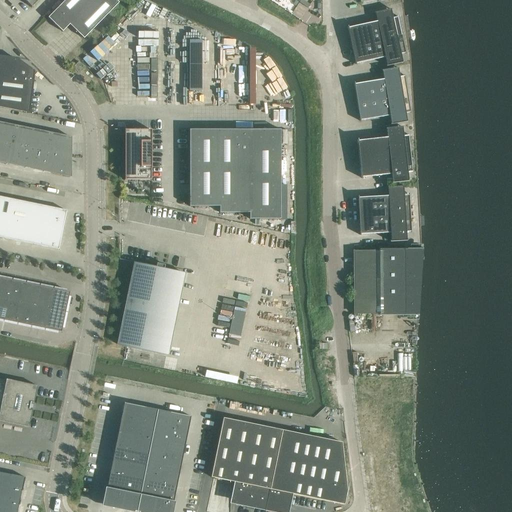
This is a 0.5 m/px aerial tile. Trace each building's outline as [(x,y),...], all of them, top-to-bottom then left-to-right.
[(69,25),(84,39),(119,3),(115,0),(65,0),(48,18),(62,32),(69,25)] [(302,0),(301,0),(299,3),(308,8),(310,5),(302,0)] [(347,28),(355,64),(356,64),(405,53),(405,54),(406,53),(398,17),(397,17),(348,28),(347,28)] [(201,91),(201,41),(189,41),(189,91),(201,91)] [(89,54),(98,63),(107,54),(99,45),(89,54)] [(249,48),(250,90),(238,90),(238,102),(255,102),(254,48),(249,48)] [(0,56),(0,76),(13,79),(16,59),(0,56)] [(13,79),(0,76),(0,106),(29,113),(35,82),(34,72),(16,59),(13,79)] [(79,62),(73,68),(78,72),(83,67),(79,62)] [(354,84),(360,121),(410,113),(411,113),(404,76),(354,84)] [(3,143),(12,145),(16,126),(7,124),(3,143)] [(12,145),(22,147),(26,127),(16,126),(12,145)] [(22,147),(31,149),(35,129),(26,127),(22,147)] [(31,149),(40,151),(44,131),(35,129),(31,149)] [(125,180),(151,180),(151,130),(125,130),(125,180)] [(249,219),(281,219),(281,130),(189,130),(189,207),(219,207),(219,213),(249,213),(249,219)] [(44,131),(40,151),(49,153),(51,143),(53,133),(52,133),(44,131)] [(53,133),(51,143),(69,147),(69,138),(69,137),(53,133)] [(357,141),(361,178),(362,178),(412,172),(412,173),(408,135),(408,136),(358,141),(357,141)] [(0,157),(0,162),(8,165),(12,145),(3,143),(0,157)] [(51,143),(49,153),(69,157),(69,147),(51,143)] [(8,165),(18,166),(22,147),(12,145),(8,165)] [(18,166),(27,168),(31,149),(22,147),(18,166)] [(27,168),(36,170),(40,151),(31,149),(27,168)] [(44,172),(45,172),(47,162),(49,153),(40,151),(36,170),(44,172)] [(49,153),(47,162),(69,167),(69,157),(49,153)] [(47,162),(45,172),(69,177),(69,176),(69,167),(47,162)] [(358,198),(360,235),(411,232),(409,195),(408,195),(358,198)] [(0,217),(8,219),(12,199),(0,196),(0,217)] [(18,221),(28,223),(32,203),(12,199),(8,219),(18,221)] [(32,203),(28,223),(62,230),(66,211),(67,211),(32,203)] [(4,239),(14,241),(18,221),(8,219),(4,239)] [(14,241),(23,243),(28,223),(18,221),(14,241)] [(28,223),(23,243),(59,250),(59,249),(58,249),(62,230),(28,223)] [(354,252),(354,267),(380,266),(380,251),(354,252)] [(354,281),(354,300),(380,300),(380,314),(416,314),(420,251),(380,251),(380,266),(380,280),(354,281)] [(133,262),(116,345),(119,346),(136,349),(148,352),(165,355),(169,356),(186,273),(182,272),(165,269),(164,268),(165,265),(156,264),(156,267),(138,263),(137,263),(133,262)] [(354,267),(354,281),(380,280),(380,266),(354,267)] [(0,298),(8,300),(12,281),(0,278),(0,298)] [(8,300),(21,303),(25,283),(12,281),(8,300)] [(21,303),(35,306),(39,286),(25,283),(21,303)] [(35,306),(49,309),(53,289),(39,286),(35,306)] [(53,289),(49,309),(65,312),(69,292),(53,289)] [(3,320),(17,323),(21,303),(8,300),(3,320)] [(380,300),(354,300),(354,314),(380,314),(380,300)] [(229,337),(240,339),(248,304),(236,301),(229,337)] [(17,323),(31,326),(35,306),(21,303),(17,323)] [(31,326),(45,329),(49,309),(35,306),(31,326)] [(49,309),(45,329),(61,332),(65,312),(49,309)] [(215,377),(236,384),(238,379),(217,372),(215,377)] [(0,381),(0,421),(29,427),(32,410),(29,410),(29,407),(32,408),(32,405),(30,404),(30,402),(34,403),(37,386),(6,380),(6,383),(5,382),(3,382),(0,381)] [(124,403),(121,418),(144,423),(147,408),(124,403)] [(141,437),(152,440),(158,410),(147,408),(144,423),(141,437)] [(158,410),(152,440),(163,442),(166,427),(169,412),(158,410)] [(166,427),(188,432),(191,417),(169,412),(166,427)] [(121,418),(118,433),(141,437),(144,423),(121,418)] [(249,507),(250,508),(253,508),(253,510),(254,507),(264,509),(265,509),(277,511),(281,511),(284,510),(287,507),(289,504),(291,494),(334,503),(344,505),(347,491),(342,443),(223,418),(211,478),(236,483),(234,492),(234,496),(235,500),(238,503),(242,504),(248,505),(248,506),(248,507),(249,507)] [(163,442),(185,446),(188,432),(166,427),(163,442)] [(115,447),(149,454),(152,440),(141,437),(118,433),(115,447)] [(149,454),(182,461),(185,446),(163,442),(152,440),(149,454)] [(112,462),(146,469),(149,454),(115,447),(112,462)] [(146,469),(179,475),(182,461),(149,454),(146,469)] [(109,476),(143,483),(146,469),(112,462),(109,476)] [(143,483),(176,490),(179,475),(146,469),(143,483)] [(0,511),(17,511),(19,505),(20,505),(21,500),(20,500),(21,491),(23,491),(25,478),(11,475),(0,472),(0,511)] [(129,495),(140,498),(143,483),(109,476),(106,491),(118,493),(129,495)] [(151,500),(162,502),(173,504),(176,490),(143,483),(140,498),(151,500)] [(104,505),(115,507),(118,493),(106,491),(104,505)] [(115,507),(126,510),(129,495),(118,493),(115,507)] [(126,510),(137,511),(140,498),(129,495),(126,510)] [(137,511),(148,511),(151,500),(140,498),(137,511)] [(148,511),(160,511),(162,502),(151,500),(148,511)] [(162,502),(160,511),(171,511),(173,504),(162,502)]
